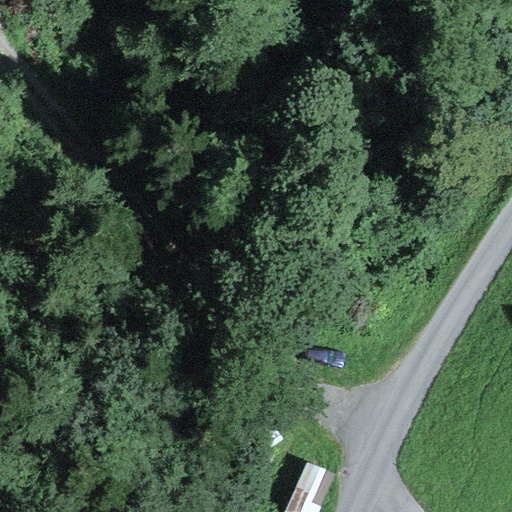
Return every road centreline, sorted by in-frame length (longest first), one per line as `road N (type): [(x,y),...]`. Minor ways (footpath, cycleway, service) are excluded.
road 1 (track): [(381,434),(251,359),(0,41)]
road 2 (unclassified): [(511,224),(364,460),(345,511)]
